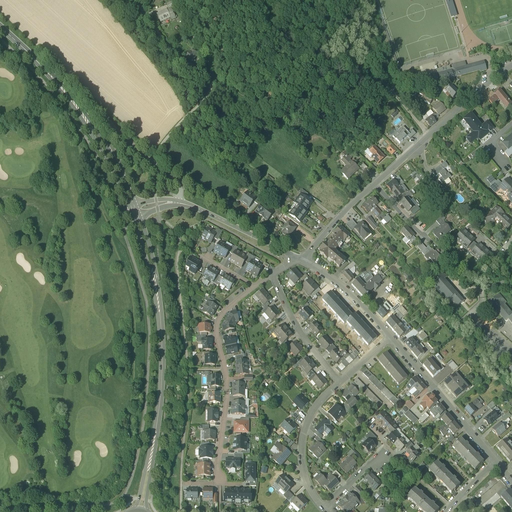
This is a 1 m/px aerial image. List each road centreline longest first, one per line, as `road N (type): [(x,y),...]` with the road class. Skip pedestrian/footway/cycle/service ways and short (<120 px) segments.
road 1 (track): [(117,215),(146,301),(148,333),(131,481),(106,505),(6,511)]
road 2 (tertiary): [(0,26),(81,114),(134,210)]
road 3 (tertiary): [(134,210),(161,331),(155,434)]
road 4 (residential): [(253,286),(215,327),(227,400),(215,483)]
road 5 (unclassified): [(133,0),(210,83),(151,160)]
road 6 (residential): [(373,185),(511,63)]
road 7 (unclassified): [(495,461),(392,337)]
road 8 (track): [(359,0),(366,57),(428,135)]
road 9 (residential): [(323,508),(305,479),(301,451),(311,411),(339,383)]
road 10 (unclassified): [(300,260),(179,203)]
road 11 (residential): [(271,274),(294,327),(339,383)]
road 12 (unclassified): [(392,337),(300,260)]
